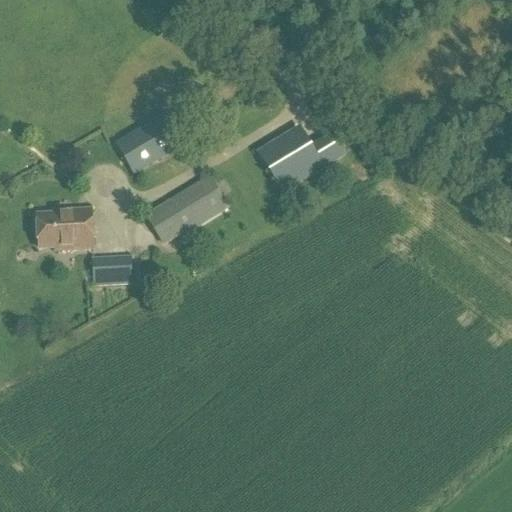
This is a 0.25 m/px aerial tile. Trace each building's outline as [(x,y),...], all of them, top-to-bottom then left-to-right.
[(133,178),(184,147),(166,112),(113,142),(133,178)] [(310,147),(293,124),(251,149),(283,196),(325,169),(325,168),(345,156),(333,135),(310,147)] [(144,217),(162,248),(183,235),(184,237),(229,210),(209,177),(144,217)] [(92,250),(90,212),(52,214),(52,217),(36,218),(38,250),(54,249),(54,252),(92,250)] [(93,287),(131,285),(129,260),(92,262),(93,287)]
